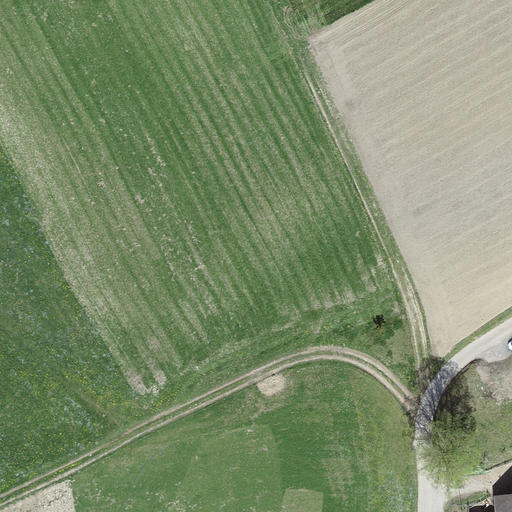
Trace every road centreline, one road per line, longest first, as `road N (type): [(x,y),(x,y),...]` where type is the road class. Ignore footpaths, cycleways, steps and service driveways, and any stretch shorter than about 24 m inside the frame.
road 1 (track): [(425,411),(360,359),(307,354),(0,504)]
road 2 (track): [(425,411),(419,338),(402,277),(276,0)]
road 3 (track): [(511,324),(464,355),(425,411)]
